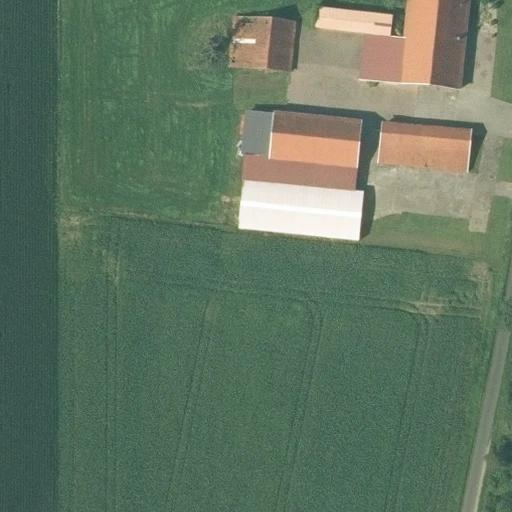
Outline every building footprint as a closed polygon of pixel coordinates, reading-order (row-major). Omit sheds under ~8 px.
[(416,0),(413,26),(473,31),(476,0),(416,0)] [(322,25),(370,30),(398,33),(400,12),(324,4),(322,25)] [(233,62),(297,69),(302,18),(239,11),(233,62)] [(467,85),(473,31),(413,26),(412,35),(407,79),(467,85)] [(407,79),(412,35),(398,33),(370,30),(365,74),(407,79)] [(257,106),(253,152),(275,154),(279,109),(257,106)] [(279,109),(275,154),(364,163),(368,117),(279,109)] [(478,125),(390,119),(387,161),(475,168),(478,125)] [(253,152),(250,177),(361,188),(364,163),(275,154),(253,152)] [(245,225),(365,237),(370,189),(361,188),(250,177),(245,225)]
